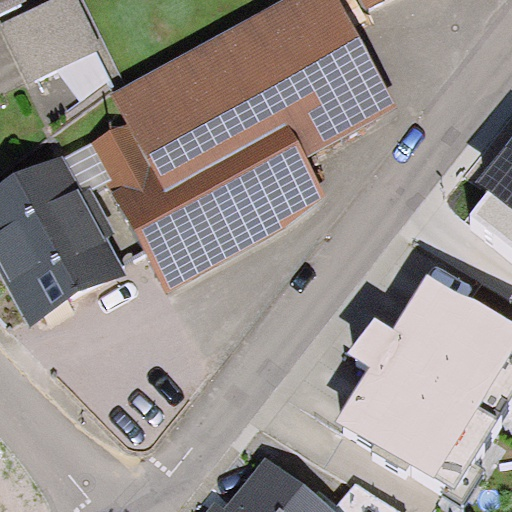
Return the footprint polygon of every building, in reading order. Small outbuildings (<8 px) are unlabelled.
[(20,0),(0,0),(0,20),(25,9),(20,0)] [(97,50),(72,0),(65,0),(12,26),(36,82),(53,72),(89,54),(97,50)] [(311,0),(120,104),(130,129),(94,151),(158,280),(319,192),(302,156),(387,108),(331,0),(311,0)] [(364,0),(371,14),(400,0),(364,0)] [(511,164),(488,193),(511,213),(511,164)] [(114,278),(59,179),(0,210),(0,256),(38,324),(114,278)] [(511,399),(511,345),(421,293),(397,335),(372,321),(349,360),(371,374),(341,427),(457,494),(511,399)] [(309,511),(272,482),(246,511),(309,511)] [(393,511),(359,489),(345,511),(393,511)]
